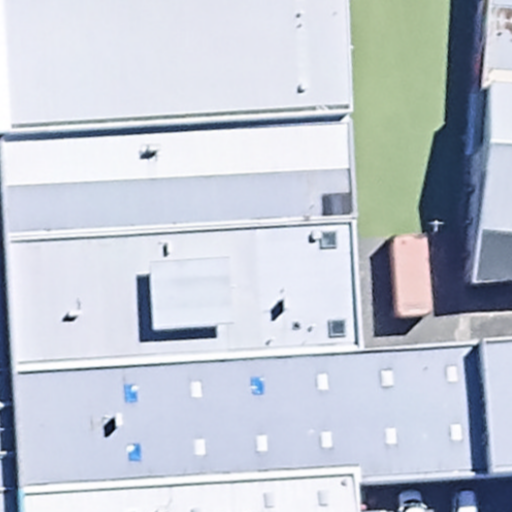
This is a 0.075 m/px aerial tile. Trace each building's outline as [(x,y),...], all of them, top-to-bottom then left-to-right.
[(0,0),(0,147),(330,130),(322,0),(0,0)] [(511,0),(481,0),(455,304),(488,303),(511,300),(511,0)] [(0,384),(346,358),(330,130),(0,147),(0,384)] [(511,345),(346,358),(0,384),(0,390),(7,506),(347,496),(511,485),(511,345)] [(347,511),(347,496),(7,506),(7,511),(347,511)]
